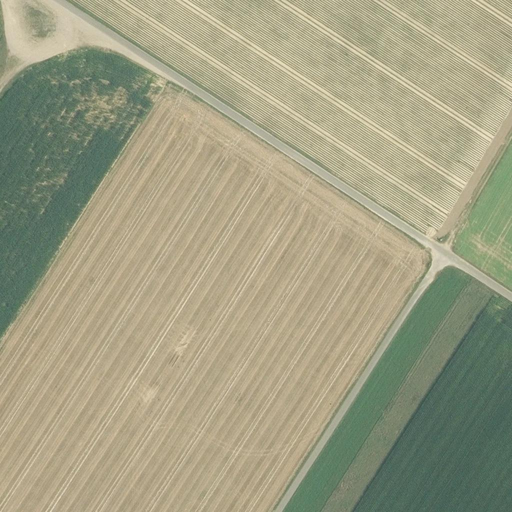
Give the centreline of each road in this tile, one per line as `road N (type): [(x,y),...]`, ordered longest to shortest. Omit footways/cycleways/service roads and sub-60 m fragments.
road 1 (unclassified): [(58,0),(511,297)]
road 2 (track): [(511,135),(277,511)]
